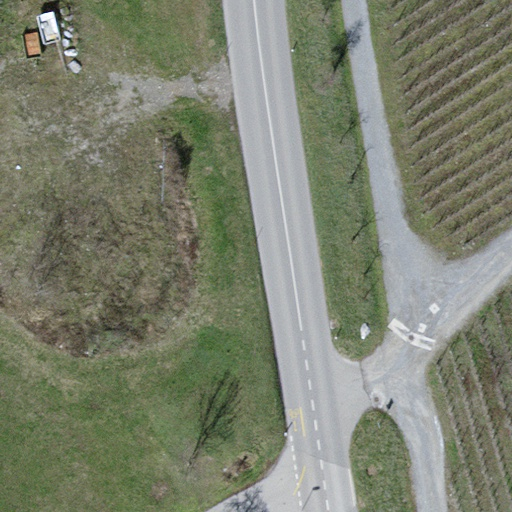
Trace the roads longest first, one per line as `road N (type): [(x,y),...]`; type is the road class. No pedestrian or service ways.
road 1 (track): [(352,0),(440,511)]
road 2 (tertiary): [(328,511),(255,0)]
road 3 (track): [(413,326),(442,311),(511,248)]
